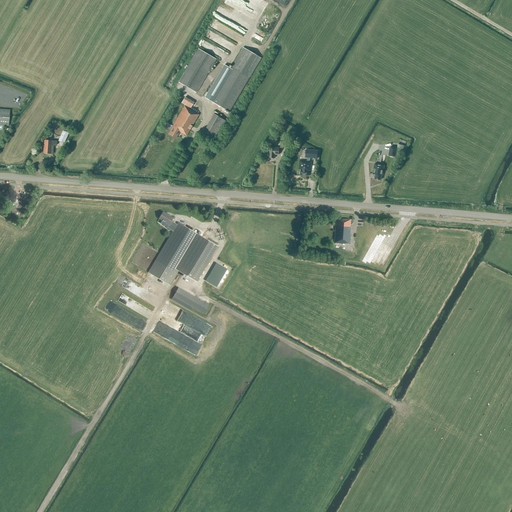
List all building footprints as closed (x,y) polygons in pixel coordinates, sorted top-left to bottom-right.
[(233,42),(223,36),(221,40),(219,38),(215,44),(228,51),(233,42)] [(229,112),(261,58),(243,48),(230,69),(224,65),(204,97),(229,112)] [(208,73),(209,72),(209,71),(216,59),(198,49),(179,82),(196,92),(208,73)] [(190,108),(194,102),(189,99),(185,97),(181,103),(185,105),(190,108)] [(186,136),(199,115),(184,106),(171,129),(168,134),(175,138),(179,132),(186,136)] [(0,125),(9,126),(10,110),(0,109),(0,125)] [(217,139),(227,122),(214,114),(204,131),(217,139)] [(64,143),(69,133),(63,131),(58,141),(64,143)] [(56,146),(57,141),(51,141),(44,140),(43,154),(53,155),(54,146),(55,146),(56,145),(56,146)] [(279,155),(279,151),(279,148),(274,147),(275,145),(270,144),(270,150),(269,158),(274,158),(275,154),(279,155)] [(390,146),(388,156),(395,157),(397,148),(390,146)] [(300,161),(299,169),(301,170),(300,175),(308,176),(309,170),(311,171),(311,162),(310,162),(310,158),(317,159),(318,151),(306,149),(305,158),(307,158),(307,161),(300,161)] [(384,166),(375,164),(372,174),(375,174),(375,179),(381,180),(382,176),(384,166)] [(19,200),(16,198),(11,207),(14,209),(15,208),(18,210),(25,199),(21,197),(19,200)] [(162,220),(160,223),(167,227),(167,228),(172,232),(148,273),(169,285),(178,271),(197,282),(218,246),(178,223),(177,224),(171,221),(173,218),(163,212),(159,219),(162,220)] [(349,244),(350,227),(350,220),(336,219),(336,220),(336,221),(334,243),(345,244),(345,243),(349,244)] [(195,309),(200,301),(178,288),(173,297),(195,309)]
